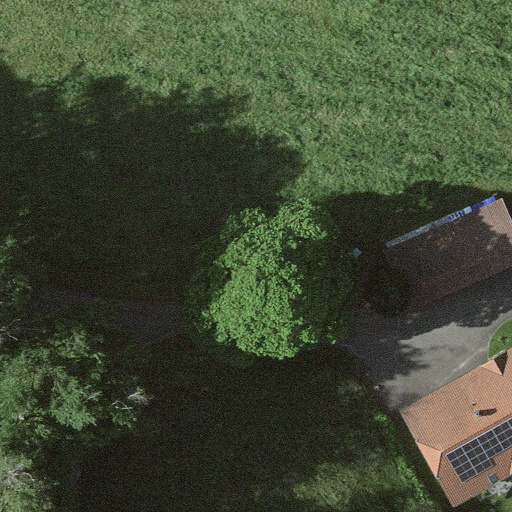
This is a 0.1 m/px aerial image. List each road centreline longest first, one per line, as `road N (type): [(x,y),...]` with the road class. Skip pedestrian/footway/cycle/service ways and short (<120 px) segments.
road 1 (track): [(7,285),(395,335)]
road 2 (unclassified): [(56,511),(138,373),(188,312)]
road 3 (unclassified): [(0,281),(53,429),(51,511)]
